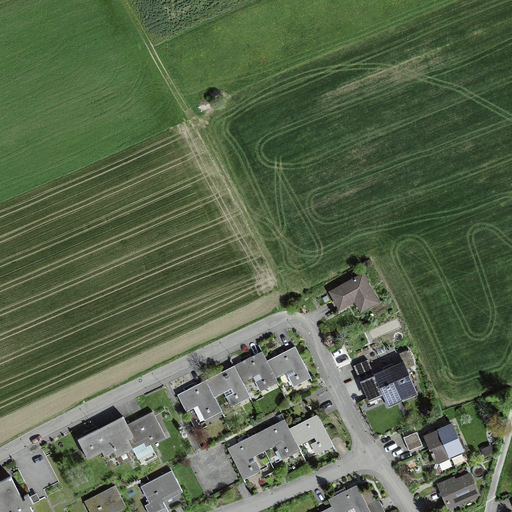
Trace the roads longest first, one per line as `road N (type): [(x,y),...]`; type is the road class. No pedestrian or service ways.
road 1 (residential): [(374,457),(314,337),(291,317),(0,455)]
road 2 (residential): [(237,511),(374,457)]
